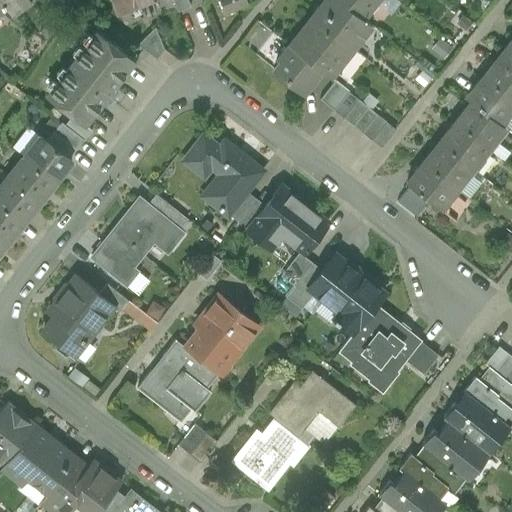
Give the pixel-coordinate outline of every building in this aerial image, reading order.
[(1,0),(0,1),(0,2),(5,9),(17,0),(1,0)] [(145,2),(144,0),(114,0),(119,12),(145,2)] [(173,0),(177,11),(190,6),(187,0),(173,0)] [(232,0),(219,0),(225,14),(237,9),(232,0)] [(246,0),(232,0),(237,9),(248,5),(246,0)] [(363,17),(340,0),(324,0),(312,15),(352,47),(370,23),(363,17)] [(340,0),(363,17),(376,0),(340,0)] [(352,47),(312,15),(289,44),(320,69),(329,76),(352,47)] [(155,27),(137,44),(157,58),(164,49),(155,27)] [(96,30),(46,94),(72,115),(84,124),(105,97),(108,99),(116,89),(113,87),(134,59),(96,30)] [(511,39),(498,56),(511,67),(511,39)] [(320,69),(289,44),(279,56),(280,61),(273,69),(273,73),(281,79),(285,78),(302,92),(320,69)] [(511,67),(498,56),(482,77),(511,100),(511,67)] [(511,105),(511,100),(482,77),(466,97),(470,101),(499,123),(511,105)] [(334,80),(319,99),(333,110),(348,91),(334,80)] [(348,91),(333,110),(343,117),(358,99),(348,91)] [(358,99),(343,117),(352,125),(367,106),(358,99)] [(499,123),(470,101),(454,121),(486,146),(502,126),(499,123)] [(367,106),(352,125),(362,132),(376,113),(367,106)] [(376,113),(362,132),(371,140),(385,121),(386,121),(376,113)] [(84,124),(72,115),(65,124),(83,138),(83,139),(92,130),(84,124)] [(65,124),(61,121),(53,131),(75,148),(83,139),(83,138),(65,124)] [(385,121),(371,140),(380,147),(395,129),(385,121)] [(486,146),(454,121),(438,141),(470,167),(486,146)] [(75,148),(53,131),(45,140),(67,158),(75,148)] [(262,170),(224,140),(219,147),(203,134),(183,160),(203,176),(210,166),(226,178),(209,200),(227,215),(228,213),(245,191),(262,170)] [(45,140),(39,135),(23,155),(55,180),(71,160),(67,158),(45,140)] [(470,167),(438,141),(422,162),(454,187),(470,167)] [(55,180),(23,155),(16,164),(12,161),(7,167),(1,161),(0,162),(0,169),(7,175),(39,200),(55,180)] [(454,187),(422,162),(406,182),(410,184),(428,199),(438,207),(454,187)] [(39,200),(7,175),(0,184),(0,201),(23,220),(27,216),(28,216),(32,210),(39,200)] [(428,199),(410,184),(397,201),(416,214),(428,199)] [(328,222),(282,186),(247,229),(261,240),(272,227),(304,252),(328,222)] [(245,191),(228,213),(238,220),(255,198),(245,191)] [(159,212),(139,197),(92,257),(126,284),(136,271),(132,267),(153,240),(167,251),(183,232),(180,229),(159,212)] [(23,220),(0,201),(0,234),(8,240),(11,236),(12,236),(17,230),(16,229),(23,220)] [(187,219),(167,203),(159,212),(180,229),(187,219)] [(211,253),(196,272),(206,279),(221,260),(211,253)] [(310,263),(300,256),(285,275),(294,283),(310,263)] [(373,284),(341,258),(334,267),(327,262),(320,271),(307,287),(313,292),(325,301),(327,298),(341,309),(333,319),(337,322),(338,321),(352,332),(374,305),(383,293),(372,284),(373,284)] [(310,263),(294,283),(310,295),(313,292),(307,287),(320,271),(310,263)] [(100,292),(77,275),(54,303),(60,308),(44,329),(71,350),(81,337),(85,340),(113,304),(114,303),(100,292)] [(128,300),(107,283),(100,292),(114,303),(113,304),(120,310),(128,300)] [(258,325),(218,293),(204,311),(209,315),(184,346),(217,372),(219,374),(220,373),(215,369),(233,347),(237,351),(258,325)] [(419,339),(374,305),(352,332),(339,349),(354,360),(352,362),(373,379),(380,370),(388,377),(404,358),(419,339)] [(184,345),(174,338),(137,385),(181,419),(190,407),(194,410),(211,389),(207,386),(217,372),(184,346),(184,345)] [(437,354),(419,339),(404,358),(422,373),(437,354)] [(498,346),(484,363),(491,369),(493,371),(507,353),(498,346)] [(511,356),(507,353),(493,371),(503,378),(511,366),(511,356)] [(511,366),(503,378),(511,385),(511,366)] [(493,371),(491,369),(481,381),(474,376),(463,390),(470,395),(502,420),(510,410),(511,412),(511,385),(503,378),(493,371)] [(312,372),(294,395),(287,389),(269,413),(274,417),(296,434),(316,410),(336,425),(353,404),(312,372)] [(502,420),(470,395),(460,408),(454,403),(442,417),(449,422),(449,421),(481,446),(489,436),(493,440),(506,425),(509,427),(510,426),(502,420)] [(35,425),(8,403),(0,412),(0,459),(5,463),(35,425)] [(274,417),(259,437),(253,432),(233,458),(267,487),(288,459),(292,462),(307,443),(296,434),(274,417)] [(481,446),(449,421),(449,422),(439,434),(433,429),(422,443),(426,446),(460,473),(468,463),(473,466),(485,451),(488,454),(489,452),(481,446)] [(195,423),(179,443),(190,452),(206,432),(195,423)] [(50,444),(34,431),(37,427),(35,425),(5,463),(2,467),(22,483),(19,487),(39,503),(40,502),(76,456),(54,439),(50,444)] [(206,432),(190,452),(201,461),(217,440),(206,432)] [(460,473),(426,446),(416,459),(410,454),(399,468),(405,472),(437,497),(445,503),(445,504),(448,506),(457,496),(450,490),(462,475),(467,480),(468,479),(460,473)] [(91,460),(87,465),(76,456),(40,502),(52,511),(59,511),(70,498),(87,511),(96,511),(114,489),(120,482),(91,460)] [(437,497),(405,472),(395,485),(389,480),(378,494),(384,499),(401,511),(432,511),(441,501),(445,504),(445,503),(437,497)] [(324,488),(308,508),(312,511),(320,511),(333,495),(324,488)] [(159,511),(137,494),(131,502),(114,489),(96,511),(159,511)] [(401,511),(384,499),(374,511),(368,506),(363,511),(401,511)]
